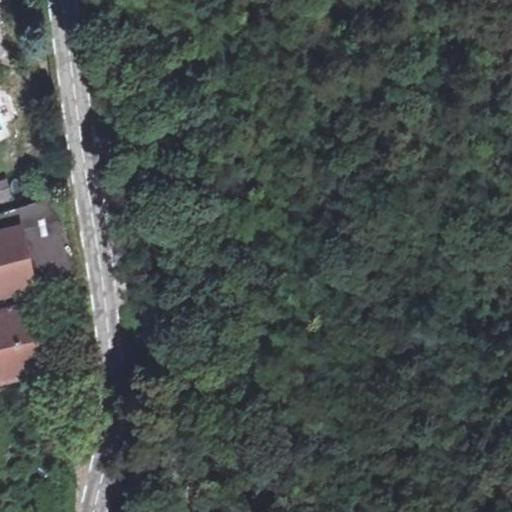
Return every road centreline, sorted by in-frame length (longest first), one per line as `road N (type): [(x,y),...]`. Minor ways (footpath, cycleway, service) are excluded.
road 1 (tertiary): [(93,511),(116,407),(60,0)]
road 2 (track): [(179,511),(170,403),(126,302),(101,287)]
